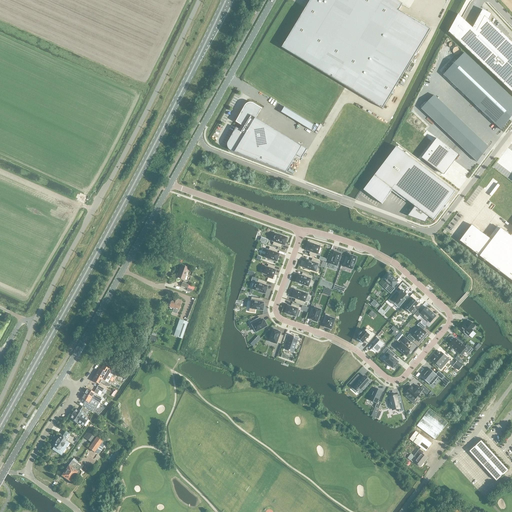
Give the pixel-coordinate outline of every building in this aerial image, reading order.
[(311,0),(282,48),(382,109),(430,30),(398,11),(402,4),(395,0),(311,0)] [(492,14),(483,9),(472,28),(459,15),(459,14),(458,14),(448,33),(449,33),(511,92),(511,42),(489,20),(492,14)] [(511,98),(464,53),(443,75),(501,130),(511,115),(511,98)] [(420,109),(476,161),(490,146),(434,95),(420,109)] [(227,145),(227,146),(228,146),(228,147),(228,148),(229,149),(229,150),(230,150),(231,151),(286,172),(297,155),(302,158),(307,149),(255,118),(261,108),(254,104),(253,103),(252,103),(251,103),(250,103),(249,103),(248,103),(247,103),(247,104),(246,104),(245,105),(245,106),(244,107),(236,122),(241,125),(239,129),(236,128),(229,141),(228,143),(228,144),(227,145)] [(316,124),(279,104),(276,110),(313,129),(316,124)] [(437,138),(422,158),(442,174),(454,158),(456,159),(459,155),(437,138)] [(396,147),(363,190),(382,204),(393,189),(415,206),(408,215),(407,216),(408,216),(424,222),(425,222),(429,217),(433,220),(455,192),(396,147)] [(472,225),(459,241),(511,280),(511,236),(501,228),(492,240),(472,225)] [(274,234),(272,241),(274,242),(272,245),(281,248),(282,245),(285,246),(287,239),(288,238),(275,233),(274,234)] [(309,248),(308,251),(310,251),(309,254),(315,256),(316,253),(318,254),(320,247),(316,245),(317,245),(313,243),(312,244),(310,243),(308,248),(309,248)] [(267,249),(264,258),(277,262),(280,254),(277,253),(278,250),(270,247),(269,250),(267,249)] [(331,253),(328,261),(331,262),(330,264),(337,266),(339,260),(340,261),(341,257),(340,256),(341,254),(334,252),(333,254),(331,253)] [(346,257),(343,265),(346,266),(346,267),(352,269),(354,264),(355,264),(357,260),(356,260),(356,257),(350,255),(349,258),(346,257)] [(305,262),(303,268),(316,272),(318,265),(319,265),(320,261),(312,258),(311,261),(306,260),(306,262),(305,262)] [(265,266),(262,274),(273,278),(276,270),(274,269),(275,267),(268,264),(267,267),(265,266)] [(176,277),(184,280),(189,268),(180,265),(176,277)] [(298,277),(296,282),(308,287),(311,280),(313,276),(303,272),(301,275),(299,275),(298,277)] [(389,285),(385,289),(391,294),(395,289),(393,287),(397,282),(387,273),(382,279),(389,285)] [(255,282),(253,290),(266,294),(268,288),(267,288),(268,286),(265,285),(267,282),(258,279),(257,282),(255,282)] [(325,287),(323,293),(330,296),(332,290),(325,287)] [(295,290),(292,298),(295,299),(294,302),(303,305),(304,302),(305,302),(308,294),(295,290)] [(396,296),(393,299),(396,302),(394,304),(399,308),(406,300),(404,298),(406,294),(401,290),(398,293),(396,292),(394,294),(396,296)] [(252,301),(251,308),(263,310),(264,305),(263,305),(264,303),(259,302),(260,299),(252,297),(251,301),(252,301)] [(168,307),(178,310),(181,300),(175,298),(174,302),(170,301),(168,307)] [(419,303),(414,299),(412,300),(410,298),(405,303),(408,305),(405,308),(410,313),(411,312),(413,314),(416,310),(414,308),(419,303)] [(288,305),(285,313),(296,317),(299,309),(298,309),(299,306),(292,304),(291,306),(288,305)] [(420,309),(413,316),(416,319),(420,314),(430,323),(436,316),(426,307),(422,311),(420,309)] [(311,308),(309,316),(311,317),(311,319),(313,320),(317,322),(318,319),(319,320),(320,316),(319,316),(321,310),(315,308),(314,309),(311,308)] [(326,314),(322,323),(326,324),(325,327),(331,329),(334,320),(335,319),(334,319),(329,317),(329,315),(326,314)] [(257,318),(250,322),(252,326),(253,326),(256,332),(267,326),(265,321),(264,321),(263,319),(262,320),(259,321),(257,318)] [(179,320),(174,335),(182,338),(187,322),(179,320)] [(467,325),(465,323),(463,326),(461,328),(460,329),(463,331),(463,332),(464,332),(465,333),(464,333),(467,336),(467,335),(468,336),(473,330),(472,329),(475,326),(473,325),(470,322),(470,321),(467,325)] [(409,334),(407,337),(413,342),(415,339),(418,342),(426,333),(423,330),(425,327),(420,322),(417,325),(419,327),(412,336),(409,334)] [(357,339),(363,344),(363,343),(366,340),(369,342),(376,334),(372,331),(371,332),(367,328),(365,330),(364,330),(364,331),(363,332),(362,332),(363,332),(362,332),(359,336),(357,339)] [(271,335),(269,341),(276,344),(277,342),(280,343),(283,336),(280,334),(280,332),(278,331),(273,329),(273,332),(272,331),(270,335),(271,335)] [(149,340),(156,342),(157,337),(156,336),(156,334),(151,333),(149,340)] [(298,338),(291,335),(286,350),(293,352),(298,338)] [(258,336),(250,344),(253,346),(261,338),(258,336)] [(375,343),(371,347),(376,352),(379,348),(380,349),(384,344),(376,338),(373,342),(374,343),(375,343)] [(455,338),(449,345),(462,356),(466,351),(469,354),(473,349),(467,344),(465,347),(455,338)] [(410,350),(402,343),(398,348),(406,356),(409,353),(408,352),(410,350)] [(384,355),(381,358),(385,361),(384,361),(393,368),(398,362),(393,357),(395,355),(389,349),(384,355)] [(441,352),(433,361),(439,366),(444,361),(445,362),(448,359),(441,352)] [(457,361),(453,366),(459,370),(462,365),(457,361)] [(99,368),(95,375),(111,385),(113,383),(107,379),(112,371),(103,365),(100,369),(99,368)] [(423,374),(420,377),(431,387),(439,378),(442,381),(446,377),(439,370),(436,373),(429,367),(426,371),(425,371),(423,374)] [(100,382),(103,384),(109,387),(110,384),(95,376),(92,381),(99,385),(100,382)] [(361,394),(370,383),(365,377),(362,380),(358,376),(351,384),(355,388),(361,394)] [(405,393),(407,395),(406,396),(409,399),(411,398),(414,401),(420,394),(419,394),(422,390),(426,394),(429,391),(423,386),(421,389),(417,385),(414,389),(411,386),(405,393)] [(374,388),(369,400),(377,403),(375,407),(379,409),(381,403),(378,401),(382,391),(374,388)] [(84,394),(97,402),(99,403),(100,403),(102,404),(103,402),(98,398),(93,395),(94,393),(87,389),(84,394)] [(97,402),(84,394),(81,399),(85,401),(84,403),(85,403),(83,406),(93,412),(95,409),(94,407),(97,402)] [(395,395),(389,396),(393,411),(399,409),(399,412),(402,411),(404,411),(400,396),(398,397),(397,395),(395,395)] [(74,412),(71,415),(72,415),(70,419),(77,423),(78,422),(83,426),(87,419),(82,416),(83,413),(86,415),(89,410),(82,407),(81,408),(80,411),(76,408),(74,412)] [(430,409),(416,426),(435,440),(448,422),(430,409)] [(65,431),(61,436),(58,439),(55,442),(56,443),(53,446),(54,447),(52,449),(61,455),(69,443),(66,441),(67,440),(66,439),(70,434),(65,431)] [(83,437),(91,442),(95,437),(87,431),(83,437)] [(409,439),(417,445),(421,448),(419,449),(414,456),(416,458),(414,462),(421,467),(428,458),(423,454),(424,452),(423,452),(424,450),(426,451),(432,443),(415,431),(409,439)] [(96,436),(88,448),(94,452),(95,452),(98,454),(106,443),(102,441),(96,436)] [(481,441),(469,451),(496,481),(507,470),(481,441)] [(116,450),(113,454),(111,453),(108,458),(113,461),(119,452),(116,450)] [(61,476),(66,479),(77,463),(72,460),(61,476)] [(81,466),(77,463),(66,479),(70,482),(75,476),(76,477),(78,477),(79,476),(81,473),(81,472),(80,470),(79,469),(81,466)]
